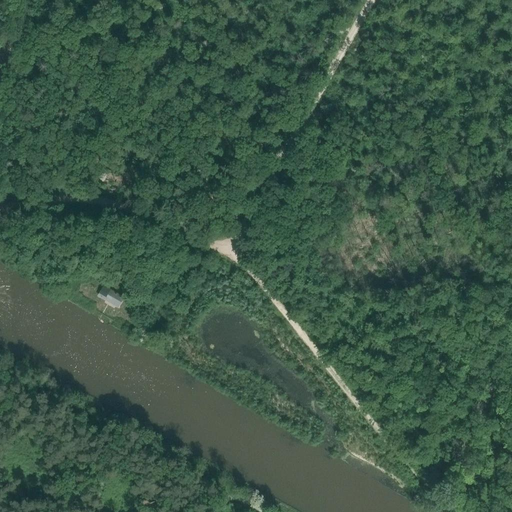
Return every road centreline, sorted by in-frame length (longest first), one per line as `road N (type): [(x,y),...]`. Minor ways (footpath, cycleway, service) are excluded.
road 1 (track): [(224,246),(414,473),(471,511)]
road 2 (track): [(370,0),(224,246)]
road 3 (track): [(0,208),(69,198),(109,202),(224,246)]
